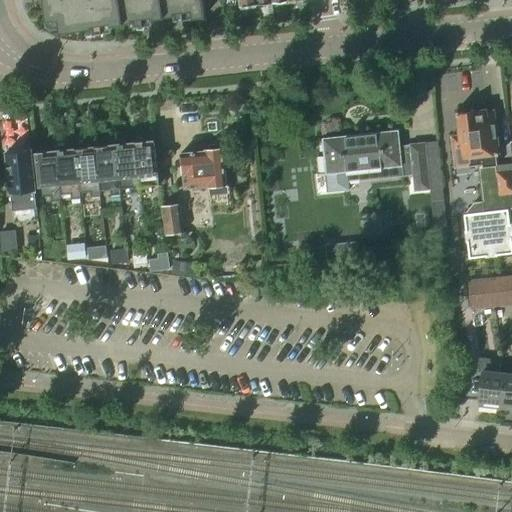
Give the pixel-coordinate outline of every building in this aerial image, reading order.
[(44,0),(47,18),(59,17),(61,30),(93,26),(94,31),(112,29),(112,23),(133,20),(134,26),(153,23),(152,17),(174,14),(175,20),(205,15),(203,0),(44,0)] [(482,211),(463,214),(468,257),(511,252),(511,246),(508,210),(511,209),(511,164),(497,167),(496,154),(498,154),(493,115),(487,116),(486,109),(456,112),(458,136),(451,137),(455,166),(477,164),(482,211)] [(324,158),(321,158),(322,170),(325,170),(327,191),(349,189),(348,181),(359,180),(358,170),(401,166),(401,164),(411,163),(414,191),(430,189),(425,142),(409,144),(399,146),(397,130),(322,138),(324,158)] [(137,138),(134,142),(139,186),(159,184),(154,140),(147,141),(143,137),(137,138)] [(117,140),(115,144),(119,188),(130,187),(131,192),(140,191),(139,186),(134,142),(126,143),(123,139),(117,140)] [(97,142),(95,146),(99,190),(110,189),(111,194),(119,193),(119,188),(115,144),(107,145),(104,141),(97,142)] [(77,144),(75,148),(80,192),(91,191),(91,196),(100,195),(99,190),(95,146),(87,147),(84,143),(77,144)] [(205,150),(204,150),(204,151),(180,154),(184,188),(226,184),(222,148),(221,148),(217,144),(209,145),(205,150)] [(58,146),(56,150),(60,194),(71,193),(72,198),(80,197),(80,192),(75,148),(68,149),(64,145),(58,146)] [(38,148),(35,152),(40,196),(51,195),(52,200),(61,199),(60,194),(56,150),(48,151),(44,148),(38,148)] [(7,152),(14,222),(38,220),(31,150),(7,152)] [(443,199),(431,200),(434,232),(446,231),(443,199)] [(162,206),(165,234),(183,232),(180,204),(162,206)] [(511,275),(503,277),(506,305),(511,304),(511,275)] [(503,277),(491,278),(494,306),(506,305),(503,277)] [(494,306),(491,278),(468,281),(471,309),(494,306)] [(479,407),(501,409),(505,374),(493,373),(489,359),(479,358),(477,373),(482,373),(479,407)] [(511,374),(505,374),(501,409),(511,410),(511,374)]
